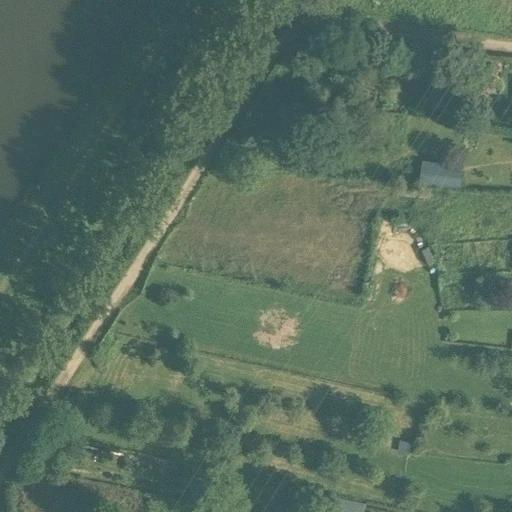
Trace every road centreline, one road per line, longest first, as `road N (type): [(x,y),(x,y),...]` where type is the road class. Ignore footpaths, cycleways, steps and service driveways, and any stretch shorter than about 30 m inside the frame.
road 1 (track): [(276,50),(0,476)]
road 2 (unclassified): [(511,48),(315,26),(276,50)]
